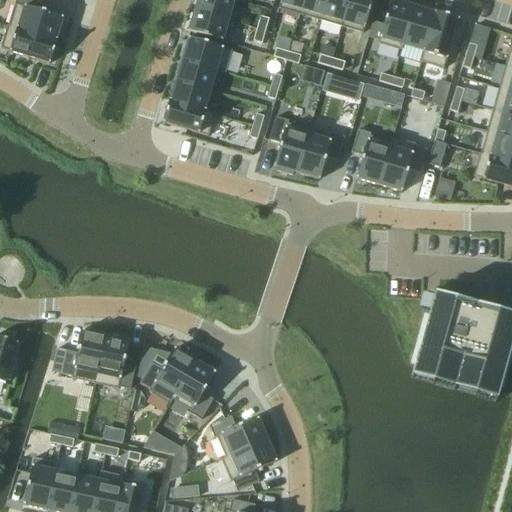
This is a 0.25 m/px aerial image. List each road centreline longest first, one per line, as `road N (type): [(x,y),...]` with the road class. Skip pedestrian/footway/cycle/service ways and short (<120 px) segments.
road 1 (residential): [(256,361),(156,314),(0,306)]
road 2 (unknown): [(289,431),(316,447),(347,450),(511,424)]
road 3 (residential): [(304,211),(511,224)]
road 4 (residential): [(132,154),(304,211)]
road 5 (residential): [(132,154),(177,0)]
road 6 (residential): [(297,511),(299,462),(256,361)]
road 7 (residential): [(304,211),(256,361)]
road 8 (residential): [(106,0),(69,123)]
